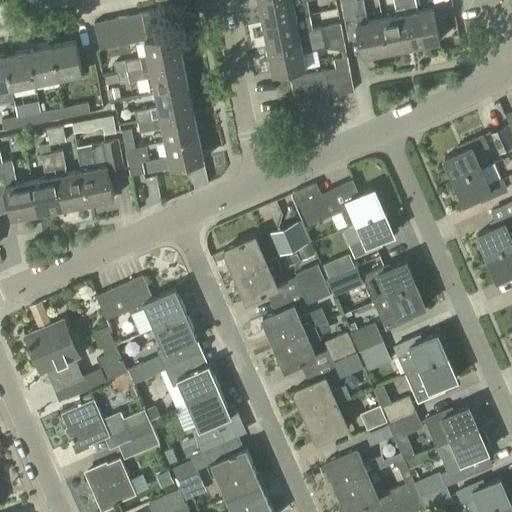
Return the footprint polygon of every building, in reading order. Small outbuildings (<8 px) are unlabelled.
[(258,0),(263,23),(295,16),(295,17),(310,14),(306,0),(258,0)] [(363,0),(340,0),(345,21),(355,19),(363,56),(389,51),(383,23),(382,18),(367,21),(363,0)] [(389,51),(414,46),(410,25),(404,0),(393,0),(396,16),(382,18),(383,23),(389,51)] [(404,0),(410,25),(414,46),(439,41),(433,9),(418,11),(415,0),(404,0)] [(141,12),(146,37),(160,34),(155,10),(141,12)] [(145,37),(146,37),(141,12),(129,15),(134,41),(146,38),(145,37)] [(123,43),(134,41),(129,15),(117,17),(123,43)] [(298,31),(295,17),(295,16),(263,23),(268,48),(299,42),(323,37),(343,33),(340,23),(298,31)] [(111,45),(123,43),(117,17),(106,20),(111,45)] [(98,48),(111,45),(106,20),(93,22),(98,48)] [(299,42),(268,48),(273,74),(305,68),(302,52),(325,47),(346,50),(343,33),(323,37),(299,42)] [(127,71),(182,60),(177,34),(144,41),(147,55),(124,60),(127,71)] [(52,45),(58,77),(83,73),(76,40),(52,45)] [(35,82),(58,77),(52,45),(28,50),(35,82)] [(12,87),(35,82),(28,50),(5,55),(12,87)] [(0,88),(12,87),(5,55),(0,55),(0,88)] [(335,67),(340,93),(353,90),(346,56),(334,58),(336,67),(335,67)] [(154,91),(187,85),(182,60),(127,71),(129,81),(151,77),(154,91)] [(329,95),(340,93),(335,67),(324,70),(329,95)] [(318,97),(329,95),(324,70),(313,72),(318,97)] [(306,99),(318,97),(313,72),(301,74),(306,99)] [(294,102),(306,99),(301,74),(289,77),(294,102)] [(137,121),(192,110),(187,85),(154,91),(157,106),(135,111),(137,121)] [(74,115),(90,112),(88,102),(72,105),(74,115)] [(51,120),(67,116),(64,107),(49,110),(51,120)] [(165,141),(197,135),(192,110),(137,121),(139,132),(162,127),(165,141)] [(18,116),(20,126),(43,121),(41,111),(18,116)] [(3,129),(20,126),(18,116),(1,119),(3,129)] [(511,130),(509,124),(490,131),(499,151),(510,146),(511,149),(511,130)] [(50,144),(65,141),(62,125),(46,128),(50,144)] [(165,141),(168,156),(145,160),(147,172),(203,160),(197,135),(165,141)] [(481,168),(474,152),(487,146),(482,135),(462,144),(464,149),(444,157),(454,180),(481,168)] [(81,170),(87,203),(113,198),(109,176),(125,172),(118,138),(91,144),(91,145),(76,148),(81,170)] [(142,161),(139,147),(126,150),(129,167),(130,170),(131,175),(133,175),(143,173),(145,172),(142,161)] [(87,203),(81,170),(67,173),(62,149),(51,151),(63,208),(87,203)] [(37,213),(63,208),(51,151),(41,154),(45,177),(31,180),(37,213)] [(37,213),(31,180),(16,183),(12,160),(1,162),(0,157),(0,174),(3,174),(12,218),(37,213)] [(481,168),(454,180),(464,203),(483,194),(485,199),(507,189),(502,177),(501,177),(494,162),(481,168)] [(356,224),(383,212),(373,189),(360,195),(352,178),(298,203),(308,225),(341,210),(348,226),(356,222),(356,224)] [(462,227),(480,219),(474,207),(456,216),(462,227)] [(383,212),(356,224),(362,238),(349,243),(355,257),(382,245),(380,240),(393,235),(383,212)] [(487,257),(511,245),(511,213),(495,221),(496,225),(477,233),(487,257)] [(280,254),(297,247),(309,241),(311,240),(302,218),(270,231),(280,254)] [(265,262),(265,261),(264,261),(254,237),(223,250),(234,276),(265,262)] [(310,242),(298,248),(302,259),(315,254),(310,242)] [(511,245),(487,257),(497,279),(511,272),(511,245)] [(265,262),(234,276),(245,301),(276,288),(270,273),(282,268),(277,256),(265,261),(265,262)] [(333,260),(323,264),(328,277),(338,273),(333,260)] [(388,296),(414,284),(404,261),(391,267),(388,260),(361,272),(373,301),(376,300),(376,299),(387,294),(388,296)] [(302,289),(325,280),(318,264),(296,273),(302,289)] [(335,294),(360,283),(353,267),(328,278),(335,294)] [(154,329),(185,314),(174,288),(153,298),(142,274),(129,280),(139,304),(135,306),(136,311),(144,308),(154,329)] [(128,309),(135,306),(139,304),(129,280),(118,285),(128,309)] [(325,280),(302,289),(307,302),(330,292),(325,280)] [(388,296),(387,294),(376,299),(376,300),(383,315),(380,316),(386,329),(413,318),(410,312),(424,306),(414,284),(388,296)] [(106,319),(128,309),(118,285),(95,295),(106,319)] [(304,331),(316,326),(315,325),(323,321),(319,312),(299,321),(292,305),(261,318),(272,344),(304,331)] [(166,369),(188,359),(182,346),(197,340),(185,314),(154,329),(162,348),(157,350),(166,369)] [(81,377),(64,337),(69,335),(62,320),(25,336),(37,364),(43,361),(54,388),(81,377)] [(359,351),(383,341),(375,321),(351,332),(359,351)] [(107,379),(126,370),(108,331),(112,330),(110,324),(95,331),(105,354),(97,358),(107,379)] [(304,331),(272,344),(283,370),(314,356),(309,343),(321,338),(316,326),(304,331)] [(333,359),(356,350),(348,331),(325,340),(333,359)] [(419,368),(446,357),(436,334),(422,340),(419,333),(393,345),(405,374),(419,368)] [(383,341),(359,351),(367,370),(391,359),(383,341)] [(340,377),(363,367),(356,351),(333,361),(340,377)] [(419,368),(405,374),(417,402),(445,390),(442,385),(455,379),(446,357),(419,368)] [(187,404),(219,390),(208,364),(193,371),(188,359),(166,369),(173,386),(178,383),(187,404)] [(304,416),(335,402),(350,395),(345,383),(330,390),(324,377),(293,390),(304,416)] [(391,423),(417,412),(409,394),(391,402),(383,384),(374,388),(382,406),(383,406),(390,423),(391,423)] [(190,457),(205,450),(225,441),(220,431),(227,428),(223,419),(231,415),(219,390),(187,404),(195,424),(190,427),(197,443),(184,449),(187,457),(189,456),(190,457)] [(93,398),(60,412),(76,449),(114,433),(119,445),(152,430),(143,409),(105,426),(93,398)] [(347,428),(335,402),(304,416),(316,441),(347,428)] [(368,429),(387,421),(380,405),(361,413),(368,429)] [(451,441),(481,427),(480,427),(476,428),(467,407),(468,407),(467,406),(453,412),(450,406),(425,417),(430,430),(434,428),(438,437),(447,433),(450,439),(451,441)] [(389,423),(393,434),(401,431),(403,435),(423,426),(417,412),(391,423),(390,423),(389,423)] [(360,449),(393,434),(389,423),(370,432),(369,429),(354,436),(360,449)] [(441,472),(446,484),(473,472),(468,460),(487,452),(486,450),(486,451),(484,446),(488,445),(483,432),(483,431),(482,431),(481,427),(451,441),(450,439),(437,445),(447,469),(441,472)] [(152,430),(119,445),(124,457),(158,443),(152,430)] [(225,497),(260,483),(244,447),(210,462),(225,497)] [(367,474),(368,474),(387,465),(382,455),(363,463),(356,448),(324,462),(336,488),(367,474)] [(190,457),(191,459),(194,467),(210,460),(205,450),(190,457)] [(410,468),(430,459),(426,451),(406,460),(410,468)] [(367,474),(336,488),(346,511),(349,511),(379,499),(383,510),(420,494),(403,456),(396,460),(405,483),(377,495),(368,474),(367,474)] [(102,508),(135,494),(119,457),(86,472),(102,508)] [(204,490),(194,467),(191,459),(172,467),(181,487),(178,488),(183,500),(184,499),(204,490)] [(470,511),(485,511),(509,502),(498,479),(486,484),(483,478),(456,489),(462,502),(466,501),(470,511)] [(272,511),(260,483),(225,497),(231,511),(272,511)] [(421,497),(425,507),(425,506),(427,511),(453,501),(446,484),(420,495),(420,494),(421,497)] [(189,511),(184,499),(183,500),(178,488),(149,501),(153,511),(169,511),(171,511),(170,511),(189,511)] [(412,511),(425,507),(421,497),(420,494),(383,510),(378,511),(412,511)] [(511,511),(511,509),(509,502),(485,511),(511,511)]
